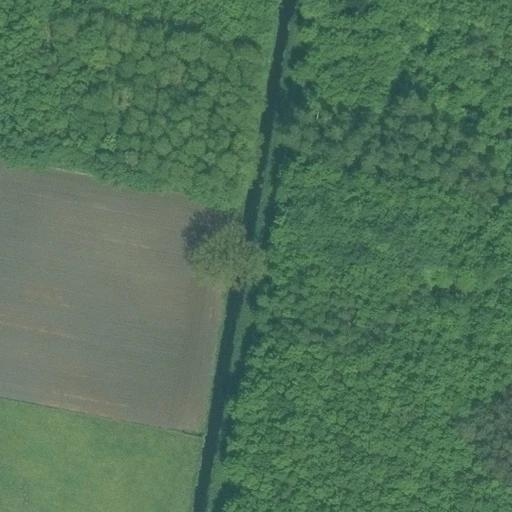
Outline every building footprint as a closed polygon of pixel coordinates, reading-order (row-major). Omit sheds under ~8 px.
[(29,454),(22,488),(36,491),(40,473),(60,477),(68,439),(46,435),(41,456),(29,454)] [(62,503),(77,506),(82,481),(89,443),(68,439),(60,477),(67,478),(62,503)] [(111,448),(89,443),(82,481),(104,486),(111,448)] [(104,486),(125,490),(133,452),(111,448),(104,486)] [(155,456),(133,452),(125,490),(146,494),(142,511),(157,511),(163,481),(151,478),(155,456)]
